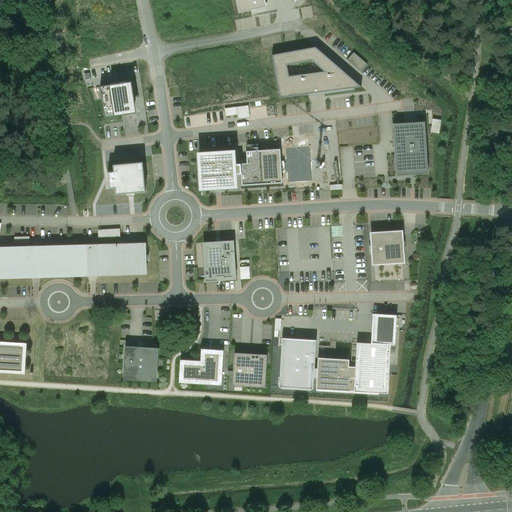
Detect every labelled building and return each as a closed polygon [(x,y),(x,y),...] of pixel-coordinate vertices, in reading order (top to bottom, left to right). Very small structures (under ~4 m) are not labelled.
[(236,0),(239,13),(267,7),(264,0),(236,0)] [(315,47),(272,55),(280,98),(361,87),(315,47)] [(100,87),(105,118),(136,113),(131,82),(100,87)] [(433,132),(441,133),(443,120),(435,119),(433,132)] [(425,122),(393,124),(396,176),(428,174),(425,122)] [(283,148),(283,140),(249,142),(250,150),(283,148)] [(242,186),(282,183),(280,149),(246,152),(247,164),(240,164),(241,174),(242,186)] [(233,152),(199,155),(201,189),(235,186),(234,174),(234,165),(233,153),(233,152)] [(115,188),(116,195),(145,192),(143,162),(113,165),(114,172),(108,172),(109,189),(115,188)] [(119,229),(99,231),(99,238),(119,237),(119,229)] [(401,232),(371,234),(373,264),(403,262),(401,232)] [(216,244),(204,244),(206,267),(204,268),(204,270),(206,270),(207,279),(205,280),(205,282),(218,281),(218,277),(223,277),(223,279),(234,278),(232,253),(234,252),(234,241),(220,241),(221,245),(216,246),(216,244)] [(145,244),(0,247),(0,277),(146,272),(146,261),(149,261),(148,255),(145,255),(145,244)] [(240,267),(241,280),(250,279),(249,267),(240,267)] [(371,344),(357,343),(355,367),(354,391),(354,392),(387,394),(390,345),(394,345),(396,316),(373,314),(371,344)] [(316,343),(282,341),(279,387),(313,389),(314,378),(314,369),(316,343)] [(24,346),(0,344),(0,370),(23,372),(24,346)] [(136,349),(127,348),(125,378),(155,380),(157,350),(145,350),(145,348),(137,348),(136,349)] [(202,363),(182,362),(181,382),(220,384),(222,352),(203,351),(202,363)] [(234,356),(233,383),(265,385),(267,358),(234,356)] [(349,360),(318,358),(317,369),(320,369),(319,379),(317,378),(316,389),(349,392),(349,391),(354,391),(355,367),(348,367),(349,360)]
